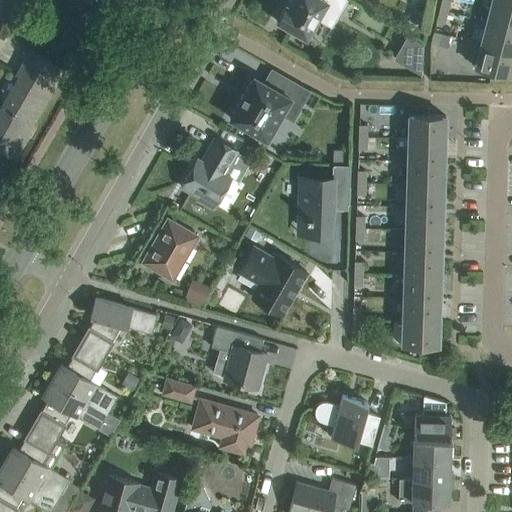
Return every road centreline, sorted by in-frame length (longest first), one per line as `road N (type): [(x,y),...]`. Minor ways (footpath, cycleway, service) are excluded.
road 1 (residential): [(262,511),(298,363),(312,348),(464,398)]
road 2 (residential): [(65,276),(224,0)]
road 3 (secondary): [(17,257),(166,0)]
road 4 (residential): [(511,126),(497,149),(493,333),(511,354)]
road 5 (residential): [(0,389),(65,276)]
